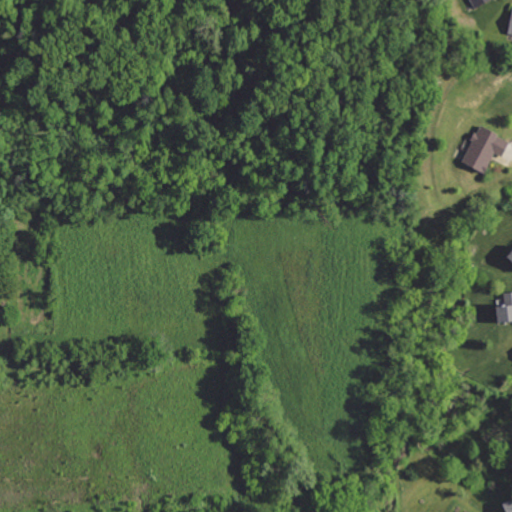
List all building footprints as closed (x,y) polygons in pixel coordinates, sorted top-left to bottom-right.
[(472,0),(478,10),(494,0),(472,0)] [(511,141),(481,125),(462,162),(485,173),(493,156),(502,161),(511,141)] [(496,303),(499,323),(511,320),(511,288),(502,290),(503,301),(496,303)] [(0,511),(332,511),(267,353),(0,348),(0,511)] [(511,511),(511,495),(501,501),(506,511),(511,511)]
